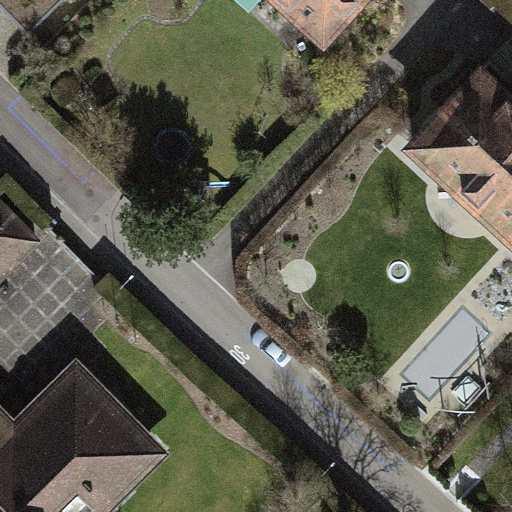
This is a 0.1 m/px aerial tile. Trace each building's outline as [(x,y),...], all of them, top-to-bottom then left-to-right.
[(54,0),(6,0),(30,24),(54,0)] [(285,0),(325,36),(357,0),(285,0)] [(511,0),(500,0),(511,11),(511,0)] [(511,101),(478,70),(409,144),(511,238),(511,101)] [(0,213),(0,268),(27,241),(0,213)] [(0,415),(0,511),(95,511),(154,454),(100,401),(44,460),(0,415)]
